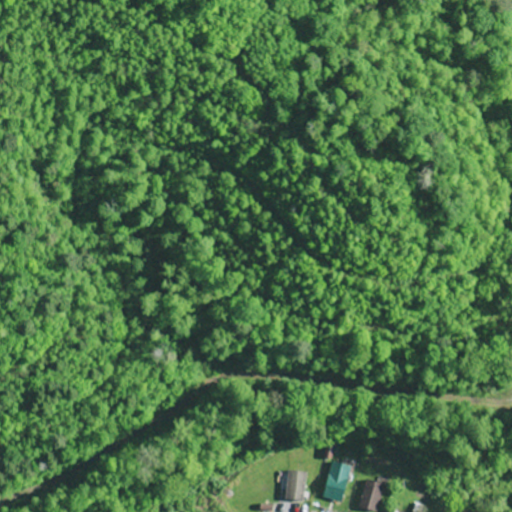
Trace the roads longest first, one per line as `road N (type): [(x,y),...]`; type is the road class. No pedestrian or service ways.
road 1 (track): [(511,173),(463,110),(392,50),(383,0),(315,95),(288,108),(148,26),(126,0)]
road 2 (track): [(511,402),(249,368),(220,377),(0,508)]
